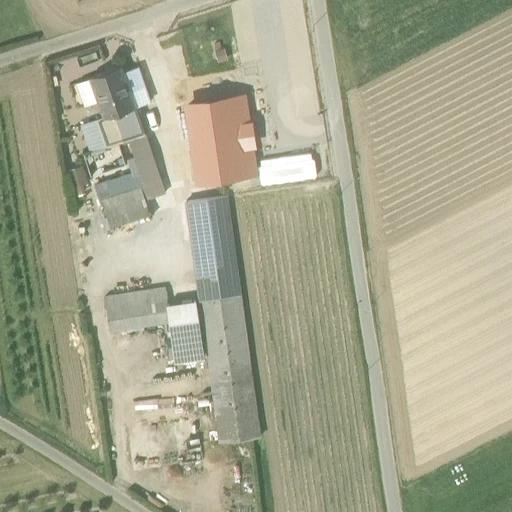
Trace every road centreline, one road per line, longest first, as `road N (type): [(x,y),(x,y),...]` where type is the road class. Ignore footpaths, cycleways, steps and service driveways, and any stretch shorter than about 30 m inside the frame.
road 1 (unclassified): [(394,511),(319,0)]
road 2 (unclassified): [(0,64),(190,0)]
road 3 (unclassified): [(0,421),(141,511)]
